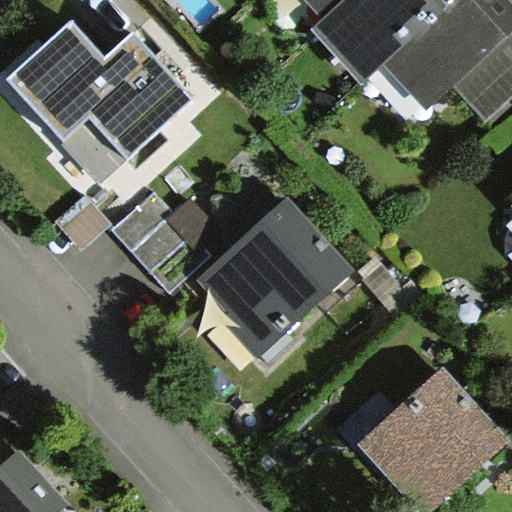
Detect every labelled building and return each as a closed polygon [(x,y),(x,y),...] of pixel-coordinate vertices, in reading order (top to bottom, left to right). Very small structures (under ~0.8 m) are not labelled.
[(341,0),(311,0),(325,15),(341,0)] [(430,0),(342,0),(313,29),(355,72),(430,0)] [(511,14),(498,0),(431,0),(378,51),(424,100),(448,77),(480,111),(511,81),(511,40),(502,29),(511,19),(511,14)] [(73,24),(9,80),(98,180),(188,100),(132,36),(105,60),(73,24)] [(171,292),(209,257),(156,198),(117,233),(171,292)] [(290,214),(211,286),(269,351),(348,279),(290,214)] [(420,507),(491,441),(428,373),(357,439),(420,507)] [(0,511),(43,511),(57,501),(0,435),(0,511)]
